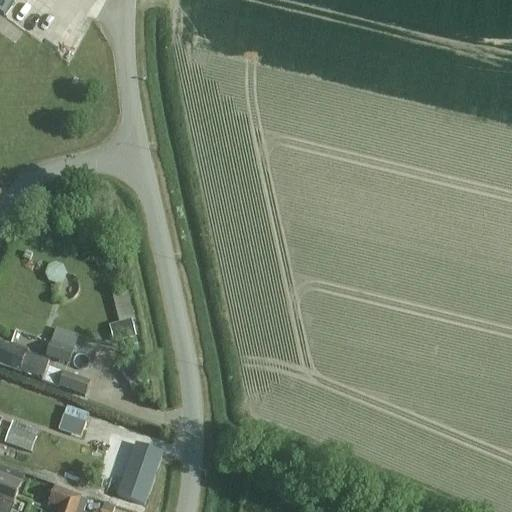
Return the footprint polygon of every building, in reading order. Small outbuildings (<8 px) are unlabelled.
[(0,0),(0,12),(6,17),(18,0),(0,0)] [(60,48),(60,42),(74,42),(74,17),(34,18),(34,34),(44,34),(44,48),(60,48)] [(96,266),(104,274),(111,268),(103,259),(96,266)] [(49,284),(56,286),(63,283),(66,275),(62,268),(55,266),(48,269),(45,276),(49,284)] [(110,327),(114,344),(136,338),(132,321),(110,327)] [(126,342),(129,355),(139,352),(136,340),(126,342)] [(69,366),(74,351),(52,343),(47,358),(69,366)] [(11,346),(10,350),(0,346),(0,366),(43,382),(48,369),(50,363),(28,355),(29,353),(11,346)] [(130,368),(122,373),(134,392),(142,387),(130,368)] [(64,375),(59,388),(86,398),(91,385),(64,375)] [(87,424),(90,416),(67,408),(65,416),(87,424)] [(6,445),(33,455),(40,433),(13,423),(6,445)] [(146,508),(164,455),(136,445),(117,498),(146,508)] [(11,511),(13,507),(22,485),(0,476),(0,511),(11,511)] [(77,511),(82,499),(55,489),(49,506),(60,510),(58,511),(77,511)]
